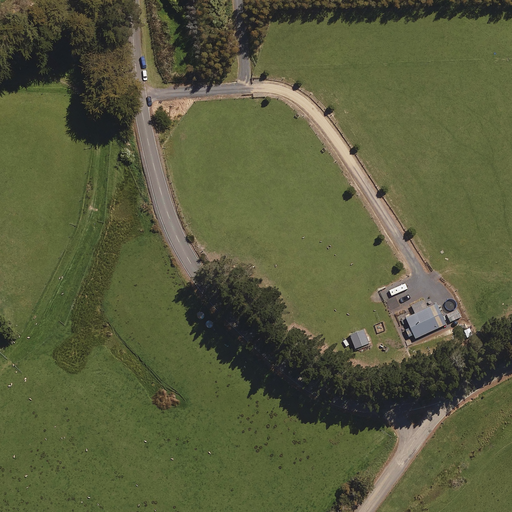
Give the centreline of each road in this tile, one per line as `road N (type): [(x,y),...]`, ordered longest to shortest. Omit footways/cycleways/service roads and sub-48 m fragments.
road 1 (secondary): [(451,388),(399,401),(344,395),(286,367),(235,322),(189,260),(161,191),(143,118),(132,0)]
road 2 (unclassified): [(361,511),(451,388)]
